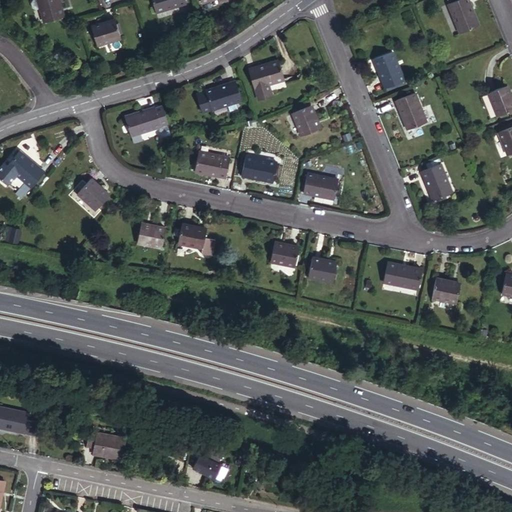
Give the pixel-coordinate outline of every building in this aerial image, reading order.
[(64,16),(59,0),(38,0),(45,21),(64,16)] [(186,3),(185,0),(152,0),(156,12),(186,3)] [(478,26),(467,0),(456,0),(450,3),(448,3),(461,33),(478,26)] [(121,38),(115,18),(92,26),(98,44),(121,38)] [(404,80),(393,52),(374,59),(385,88),(404,80)] [(249,69),(254,88),(255,87),(268,83),(284,79),(279,60),(249,69)] [(236,80),(197,93),(203,112),(228,104),(230,111),(239,108),(236,101),(242,99),(236,80)] [(268,83),(255,87),(259,99),(272,95),(268,83)] [(511,109),(511,98),(507,86),(489,93),(498,116),(511,109)] [(426,122),(414,93),(396,100),(408,129),(426,122)] [(169,123),(163,105),(156,107),(162,126),(169,123)] [(311,105),(293,112),(302,135),(320,128),(311,105)] [(162,126),(156,107),(126,116),(132,136),(162,126)] [(511,152),(511,127),(499,132),(508,154),(511,152)] [(32,186),(45,171),(21,151),(9,165),(7,164),(0,171),(0,177),(8,184),(17,173),(25,181),(32,186)] [(226,176),(229,157),(199,151),(195,170),(226,176)] [(276,162),(246,155),(243,175),(273,181),(276,162)] [(451,192),(439,163),(422,171),(433,200),(451,192)] [(337,179),(307,173),(303,192),(334,198),(337,179)] [(109,195),(91,179),(78,193),(96,209),(109,195)] [(29,189),(32,186),(25,181),(23,184),(29,189)] [(22,198),(29,189),(23,184),(15,192),(22,198)] [(138,243),(162,247),(166,228),(142,223),(138,243)] [(203,247),(207,228),(183,224),(179,243),(203,247)] [(295,266),(299,247),(275,243),(271,260),(295,266)] [(333,281),(337,263),(312,257),(309,276),(333,281)] [(388,262),(383,281),(394,283),(399,264),(388,262)] [(423,269),(399,264),(394,283),(418,288),(423,269)] [(511,294),(511,274),(506,273),(502,293),(511,294)] [(456,302),(460,283),(437,278),(432,297),(456,302)] [(0,405),(0,428),(25,433),(29,411),(0,405)] [(89,430),(87,445),(93,447),(92,453),(122,458),(126,437),(89,430)] [(226,466),(205,455),(198,468),(220,479),(226,466)]
